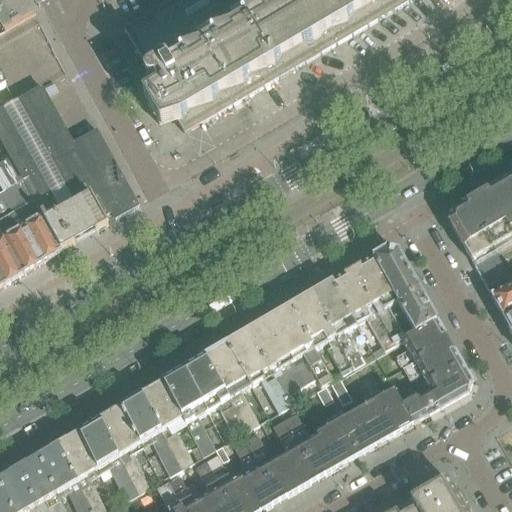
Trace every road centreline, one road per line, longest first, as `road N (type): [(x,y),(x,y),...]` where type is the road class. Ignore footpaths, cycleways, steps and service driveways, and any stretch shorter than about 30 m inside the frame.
road 1 (secondary): [(0,428),(398,198)]
road 2 (secondary): [(511,49),(183,239)]
road 3 (residential): [(61,20),(183,239)]
road 4 (residential): [(511,398),(398,198)]
road 5 (secondary): [(183,239),(0,347)]
road 6 (residential): [(460,440),(336,511)]
road 7 (secondary): [(398,198),(511,128)]
